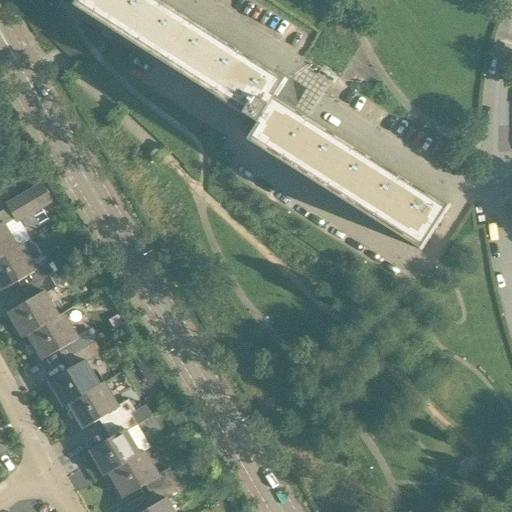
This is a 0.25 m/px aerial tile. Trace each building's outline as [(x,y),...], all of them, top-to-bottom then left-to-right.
[(278,98),(288,81),(160,0),(82,0),(76,9),(150,56),(147,60),(244,120),(246,116),(260,125),(249,143),(281,163),(278,168),(402,246),(405,241),(422,252),(450,207),(278,98)] [(0,260),(19,249),(6,226),(16,220),(18,224),(53,203),(42,185),(7,205),(9,209),(0,213),(0,260)] [(19,249),(0,260),(0,288),(3,293),(18,284),(23,292),(51,277),(55,275),(48,263),(37,269),(24,246),(19,249)] [(51,277),(23,292),(29,302),(8,314),(24,341),(29,338),(60,317),(47,295),(57,289),(51,277)] [(60,317),(29,338),(44,362),(59,353),(64,361),(91,346),(95,344),(88,332),(78,338),(64,315),(60,317)] [(91,346),(64,361),(70,371),(49,383),(65,409),(70,406),(100,386),(87,364),(98,357),(91,346)] [(137,365),(143,375),(153,369),(147,359),(137,365)] [(100,386),(70,406),(84,431),(100,421),(105,430),(132,415),(136,413),(129,401),(119,407),(104,383),(100,386)] [(132,415),(105,430),(110,440),(89,452),(105,478),(110,475),(141,455),(128,433),(138,427),(132,415)] [(0,458),(9,453),(0,436),(0,458)] [(145,500),(173,485),(177,482),(170,470),(159,476),(145,453),(141,455),(110,475),(124,500),(140,491),(145,500)] [(174,511),(168,501),(179,495),(173,485),(145,500),(151,509),(146,511),(174,511)]
